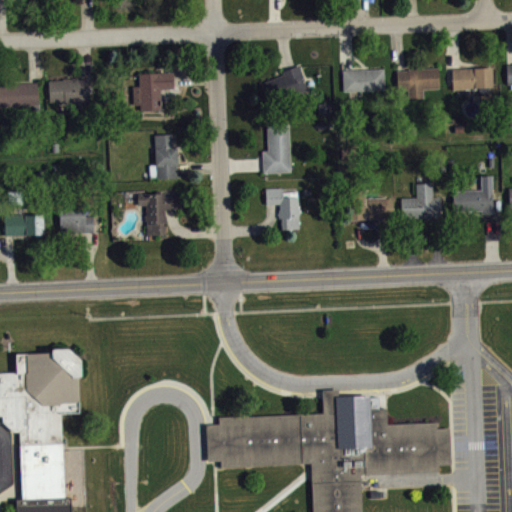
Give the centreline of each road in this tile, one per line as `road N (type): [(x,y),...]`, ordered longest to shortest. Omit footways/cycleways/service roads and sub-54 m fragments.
road 1 (residential): [(0,40),(511,17)]
road 2 (tertiary): [(0,290),(511,268)]
road 3 (residential): [(224,281),(212,0)]
